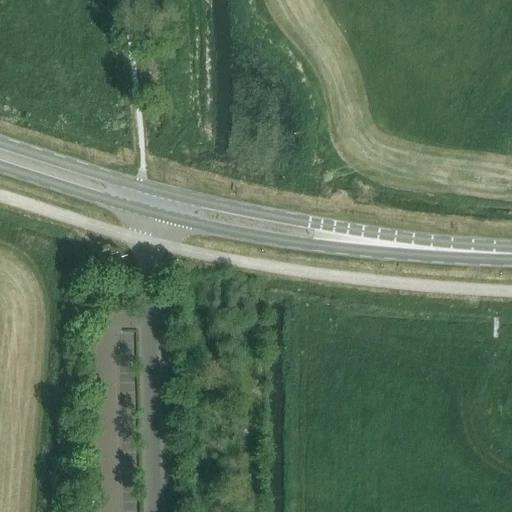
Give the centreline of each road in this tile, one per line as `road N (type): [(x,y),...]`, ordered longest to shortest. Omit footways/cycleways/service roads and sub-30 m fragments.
road 1 (secondary): [(152,213),(306,245),(511,256)]
road 2 (secondary): [(511,251),(156,191)]
road 3 (unclassified): [(153,511),(146,270),(152,213)]
road 4 (track): [(257,511),(258,266)]
road 5 (track): [(193,0),(193,85),(156,191)]
road 6 (secondary): [(156,191),(0,143)]
road 7 (secondary): [(0,167),(152,213)]
